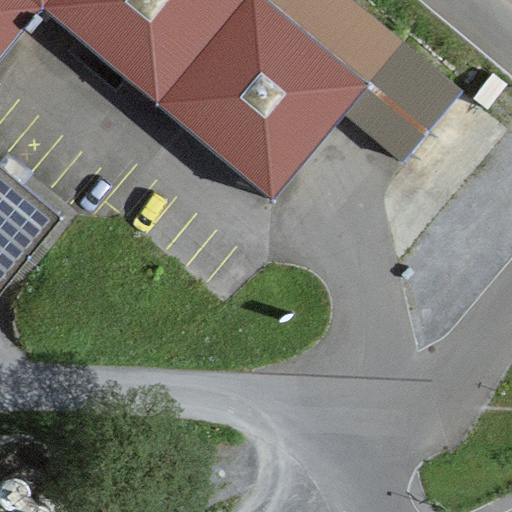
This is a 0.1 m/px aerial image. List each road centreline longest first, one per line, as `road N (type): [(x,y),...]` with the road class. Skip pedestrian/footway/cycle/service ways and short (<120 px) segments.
road 1 (unclassified): [(0,381),(263,401),(317,423),(347,448)]
road 2 (residential): [(511,298),(437,377),(347,448)]
